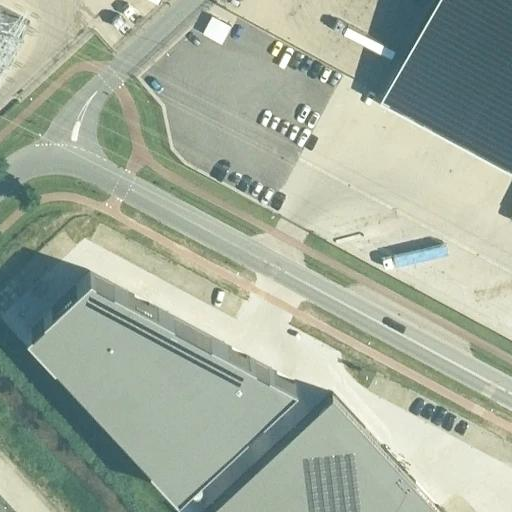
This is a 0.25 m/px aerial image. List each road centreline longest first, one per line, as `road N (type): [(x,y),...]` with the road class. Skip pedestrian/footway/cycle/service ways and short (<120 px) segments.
road 1 (secondary): [(511,394),(79,163)]
road 2 (unclassified): [(98,88),(193,0)]
